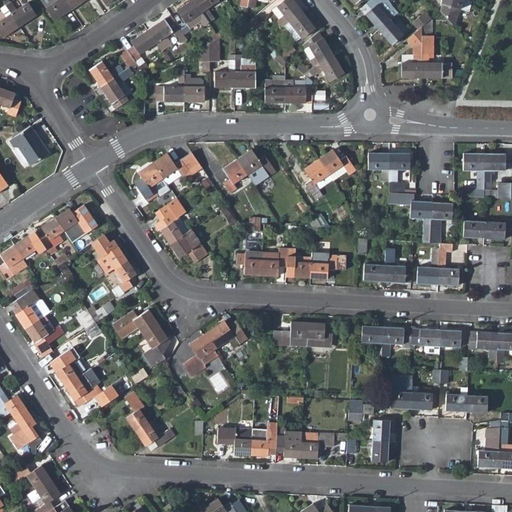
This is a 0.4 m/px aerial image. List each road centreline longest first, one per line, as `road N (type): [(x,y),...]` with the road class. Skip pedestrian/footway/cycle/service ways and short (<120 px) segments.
road 1 (residential): [(0,330),(85,455),(111,468),(511,491)]
road 2 (residential): [(511,311),(183,291),(89,165)]
road 3 (residential): [(369,113),(339,124),(180,124),(134,138),(89,165)]
road 4 (residential): [(511,127),(369,113)]
road 5 (residential): [(33,77),(151,0)]
road 6 (residential): [(369,113),(361,56),(318,0)]
